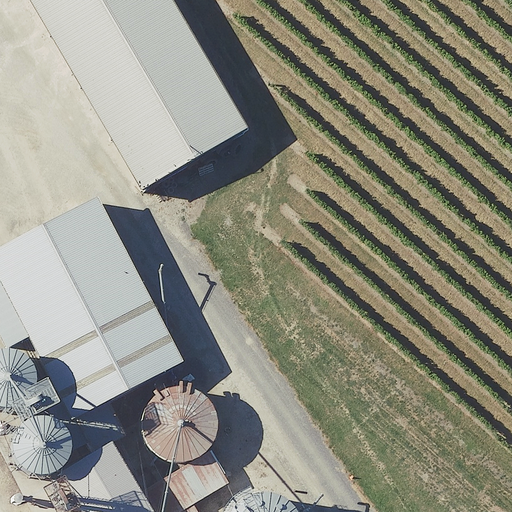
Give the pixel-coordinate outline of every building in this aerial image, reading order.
[(24,0),(130,179),(234,117),(165,0),(24,0)] [(0,303),(11,325),(15,323),(60,404),(166,346),(80,190),(0,233),(0,303)] [(0,380),(5,377),(9,374),(13,369),(15,364),(17,359),(18,354),(18,348),(17,343),(15,338),(12,333),(8,329),(4,325),(0,323),(0,380)] [(133,401),(131,407),(130,413),(131,420),(132,426),(135,432),(139,437),(143,441),(148,445),(154,448),(160,450),(167,450),(173,450),(179,448),(185,445),(191,442),(195,437),(199,432),(202,426),(203,420),(204,414),(203,407),(202,401),(199,395),(195,390),(191,385),(186,382),(180,379),(174,377),(167,376),(161,377),(155,379),(149,381),(143,385),(139,390),(135,395),(133,401)] [(0,447),(1,448),(6,450),(11,451),(17,451),(22,450),(27,448),(32,445),(36,441),(40,437),(42,432),(44,427),(45,421),(45,416),(44,410),(42,405),(39,400),(35,396),(31,393),(26,390),(21,388),(15,388),(10,388),(4,389),(0,390),(0,447)] [(104,397),(69,416),(83,440),(118,421),(104,397)] [(54,466),(52,472),(52,478),(52,485),(54,491),(57,497),(60,502),(65,507),(70,510),(73,511),(103,511),(107,511),(112,507),(117,502),(120,497),(123,491),(125,485),(125,479),(125,472),(123,466),(121,460),(117,455),(112,450),(107,447),(101,444),(95,442),(89,442),(82,442),(76,444),(70,447),(65,450),(61,455),(57,460),(54,466)] [(199,511),(189,493),(222,474),(205,444),(156,471),(135,483),(144,499),(120,511),(199,511)] [(207,498),(205,504),(205,510),(204,511),(278,511),(278,504),(276,498),(274,492),(270,487),(265,482),(260,479),(254,476),(248,474),(242,473),(235,474),(229,476),(223,478),(218,482),(214,487),(210,492),(207,498)]
